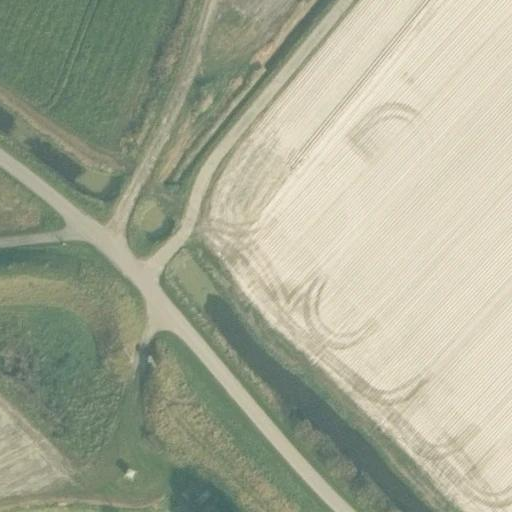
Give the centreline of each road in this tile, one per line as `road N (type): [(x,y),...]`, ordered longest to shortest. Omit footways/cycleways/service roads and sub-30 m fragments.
road 1 (unclassified): [(344,511),(141,279),(0,161)]
road 2 (track): [(141,279),(177,243),(215,160),(349,0)]
